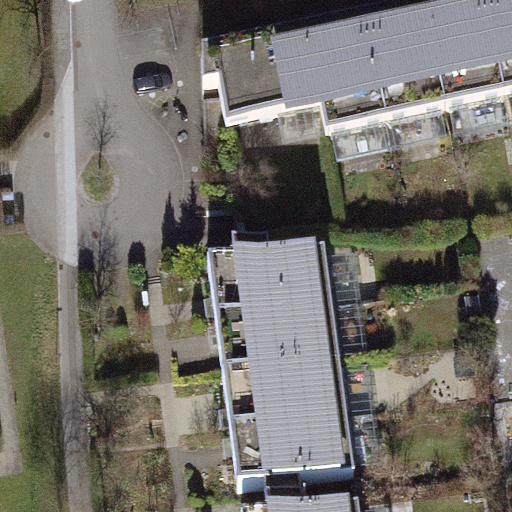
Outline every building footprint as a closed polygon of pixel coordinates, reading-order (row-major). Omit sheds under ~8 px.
[(511,0),(488,0),(206,66),(221,132),(302,114),(309,142),(511,94),(511,0)] [(333,326),(325,268),(214,282),(221,340),(333,326)] [(340,383),(333,326),(221,340),(229,397),(340,383)] [(347,441),(340,383),(229,397),(236,455),(347,441)] [(248,511),(355,499),(347,441),(236,455),(242,511),(248,511)]
